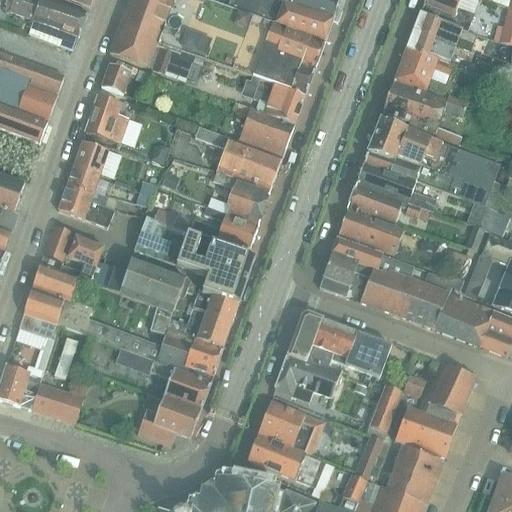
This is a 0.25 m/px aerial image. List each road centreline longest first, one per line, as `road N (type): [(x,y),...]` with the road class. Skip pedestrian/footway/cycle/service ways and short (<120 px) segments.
road 1 (residential): [(0,320),(112,0)]
road 2 (tertiary): [(270,291),(379,0)]
road 3 (tertiary): [(135,476),(178,477),(207,459),(270,291)]
road 4 (residential): [(510,376),(270,291)]
road 5 (residential): [(453,511),(510,376)]
road 6 (residential): [(135,476),(105,457),(0,424)]
